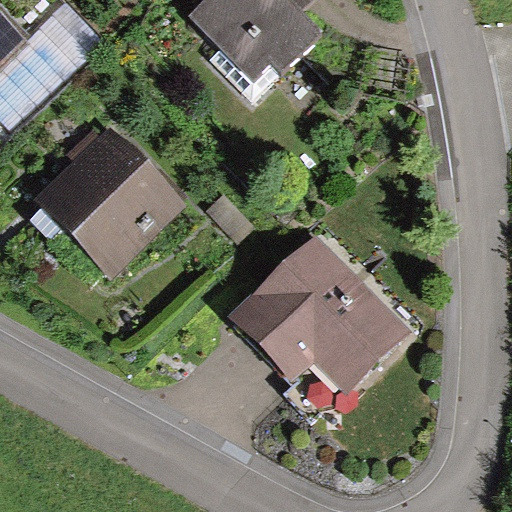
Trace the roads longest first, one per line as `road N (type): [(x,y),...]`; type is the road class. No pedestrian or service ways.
road 1 (residential): [(452,511),(475,462),(484,258),(472,135),(443,0)]
road 2 (residential): [(0,365),(264,511)]
